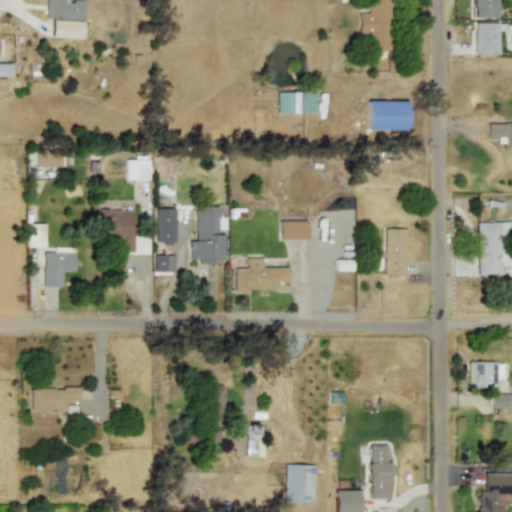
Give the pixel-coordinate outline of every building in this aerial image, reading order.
[(82,0),(44,0),(44,18),(82,20),(82,0)] [(356,34),(367,34),(367,50),(387,50),(387,0),(367,0),(367,13),(357,13),(356,34)] [(472,0),(472,18),(496,18),(496,0),(472,0)] [(49,38),(80,39),(81,21),(49,20),(49,38)] [(472,54),(497,55),(498,23),(473,22),(472,54)] [(9,63),(0,63),(0,76),(9,76),(9,63)] [(313,91),(275,92),(276,113),(313,113),(313,91)] [(365,129),(405,130),(405,101),(366,101),(365,129)] [(511,122),(486,122),(486,137),(496,137),(495,146),(511,146),(511,122)] [(34,151),(34,167),(60,166),(60,149),(34,151)] [(125,180),(146,180),(145,157),(125,157),(125,180)] [(216,206),(193,207),(194,241),(187,241),(187,259),(197,259),(197,264),(211,263),(211,259),(223,259),(222,234),(220,234),(219,221),(216,221),(216,206)] [(173,208),(153,209),(154,242),(173,242),(173,208)] [(97,240),(116,240),(115,252),(132,252),(133,210),(97,210),(97,240)] [(305,220),(277,221),(277,240),(305,239),(305,220)] [(475,222),(476,276),(507,275),(506,238),(508,238),(508,222),(475,222)] [(43,223),(26,224),(26,247),(43,246),(43,223)] [(383,275),(405,275),(404,228),(382,228),(383,275)] [(73,272),(74,247),(52,247),(52,252),(41,252),(41,288),(60,288),(61,271),(73,272)] [(152,271),(171,272),(171,255),(152,255),(152,271)] [(274,291),(274,281),(286,281),(286,267),(260,267),(260,258),(245,258),(245,268),(233,268),(233,291),(274,291)] [(466,387),(494,387),(494,378),(501,378),(501,362),(466,361),(466,387)] [(220,408),(221,385),(207,384),(206,407),(220,408)] [(78,388),(29,387),(28,411),(63,411),(63,402),(78,402),(78,388)] [(511,393),(489,393),(489,408),(506,408),(506,415),(511,415),(511,393)] [(260,457),(260,425),(244,425),(244,456),(260,457)] [(367,498),(385,498),(386,445),(367,445),(367,498)] [(312,503),(312,465),(283,464),(282,503),(312,503)] [(511,473),(482,473),(482,492),(477,492),(477,511),(502,511),(502,505),(511,505),(511,473)] [(357,511),(357,490),(333,490),(332,511),(357,511)]
